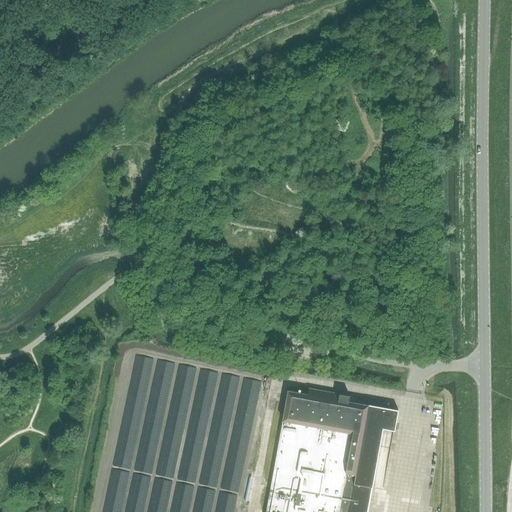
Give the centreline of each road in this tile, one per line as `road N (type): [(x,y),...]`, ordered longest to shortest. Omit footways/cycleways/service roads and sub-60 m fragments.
road 1 (unclassified): [(138,272),(169,323),(214,341),(420,365),(484,364)]
road 2 (tertiary): [(484,364),(483,0)]
road 3 (tertiary): [(486,511),(484,364)]
